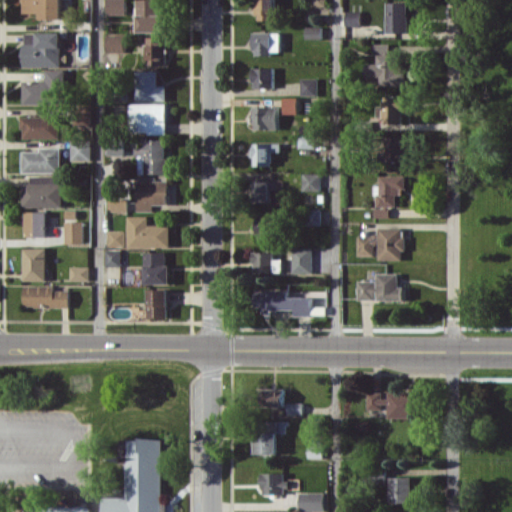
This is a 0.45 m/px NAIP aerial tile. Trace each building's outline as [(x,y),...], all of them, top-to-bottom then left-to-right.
[(62,0),(24,0),(25,12),(41,13),(41,18),(62,19),(62,0)] [(127,0),(107,0),(108,13),(127,13),(127,0)] [(137,0),(139,32),(168,31),(168,14),(161,15),(160,0),(137,0)] [(257,0),(257,20),(276,20),(275,0),(257,0)] [(408,2),(388,2),(388,32),(409,32),(408,2)] [(362,10),(346,11),(347,26),(362,25),(362,10)] [(323,26),(307,26),(306,39),(323,39),(323,26)] [(62,66),(62,32),(24,32),(24,67),(62,66)] [(282,32),(255,32),(255,53),(282,53),(282,32)] [(126,35),(107,35),(107,52),(126,52),(126,35)] [(166,65),(167,37),(148,37),(148,64),(166,65)] [(366,77),(380,77),(380,84),(405,85),(406,54),(378,53),(378,63),(366,63),(366,77)] [(275,67),(254,67),(254,87),(275,87),(275,67)] [(24,104),(65,104),(65,69),(47,69),(47,81),(24,81),(24,104)] [(138,101),(167,100),(167,85),(159,85),(159,70),(138,70),(138,101)] [(318,95),(318,78),(302,78),(302,95),(318,95)] [(405,96),(387,95),(386,122),(404,123),(405,96)] [(299,97),(285,97),(284,113),(299,114),(299,97)] [(167,103),(132,104),(133,127),(142,127),(143,134),(168,133),(167,103)] [(280,106),(254,106),(254,128),(279,129),(280,106)] [(23,138),(61,138),(60,116),(23,116),(23,138)] [(299,147),(316,147),(316,135),(300,135),(299,147)] [(388,161),(405,161),(406,136),(389,135),(388,161)] [(109,154),(125,155),(125,137),(109,137),(109,154)] [(146,174),(167,173),(166,138),(144,139),(144,147),(137,147),(137,155),(146,155),(146,174)] [(92,139),(72,140),(72,160),(92,160),(92,139)] [(272,166),(272,151),(282,151),(282,143),(254,142),(253,165),(272,166)] [(24,172),(62,172),(62,147),(40,148),(40,151),(24,151),(24,172)] [(321,191),(321,173),(304,173),(303,190),(321,191)] [(377,206),(398,206),(398,194),(406,194),(406,175),(381,175),(381,185),(377,185),(377,206)] [(24,207),(63,206),(63,176),(31,176),(31,183),(24,183),(24,207)] [(169,180),(138,180),(138,211),(154,211),(154,204),(169,204),(169,180)] [(271,189),(278,189),(278,180),(254,180),(253,202),(271,202),(271,189)] [(108,211),(129,210),(129,197),(108,198),(108,211)] [(376,217),(391,216),(391,207),(375,207),(376,217)] [(321,225),(321,208),(308,209),(308,225),(321,225)] [(26,211),(25,236),(48,236),(48,211),(26,211)] [(130,247),(171,246),(171,224),(150,225),(150,215),(129,215),(130,247)] [(257,239),(277,239),(278,216),(258,216),(257,239)] [(84,220),(66,221),(67,243),(85,243),(84,220)] [(359,235),(359,255),(378,255),(378,259),(405,259),(406,227),(380,227),(380,235),(359,235)] [(126,230),(109,230),(109,245),(126,246),(126,230)] [(313,247),(293,247),(293,272),(313,272),(313,247)] [(24,280),(47,280),(47,248),(25,248),(24,280)] [(121,249),(107,249),(107,266),(122,266),(121,249)] [(275,251),(254,252),(254,272),(282,271),(282,259),(275,259),(275,251)] [(170,284),(171,263),(167,263),(167,252),(146,252),(146,284),(170,284)] [(71,280),(90,280),(90,266),(71,266),(71,280)] [(359,281),(359,299),(406,299),(406,286),(400,286),(400,273),(378,272),(378,281),(359,281)] [(56,286),(25,285),(25,306),(71,306),(71,290),(56,290),(56,286)] [(168,288),(149,288),(150,318),(169,318),(168,288)] [(313,315),(313,297),(290,297),(290,290),(257,290),(256,307),(263,307),(263,310),(294,310),(294,315),(313,315)] [(285,388),(263,388),(263,406),(285,406),(285,388)] [(422,391),(386,391),(386,392),(368,391),(368,409),(383,409),(383,404),(389,404),(389,417),(422,417),(422,391)] [(304,402),(289,402),(288,413),(304,414),(304,402)] [(257,453),(278,453),(279,431),(257,431),(257,453)] [(163,511),(164,439),(122,438),(122,463),(128,463),(128,497),(104,497),(104,511),(163,511)] [(324,458),(324,446),(310,445),(309,457),(324,458)] [(288,472),(263,473),(263,494),(285,493),(285,487),(288,487),(288,472)] [(413,502),(412,476),(390,477),(391,502),(413,502)] [(326,510),(326,491),(301,492),(301,511),(326,510)]
